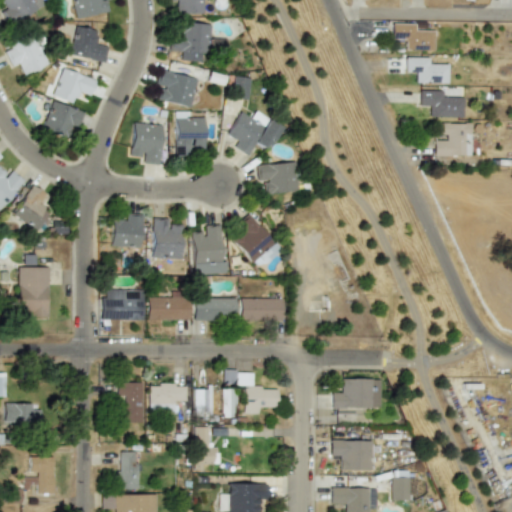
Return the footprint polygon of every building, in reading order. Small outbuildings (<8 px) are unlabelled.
[(0,0),(4,10),(0,12),(0,15),(4,23),(41,6),(38,0),(0,0)] [(105,11),(102,0),(68,0),(72,19),(105,11)] [(200,0),(173,0),(173,14),(200,14),(200,0)] [(206,24),(176,22),(174,60),(197,61),(197,55),(205,55),(206,24)] [(431,50),(431,31),(411,30),(412,24),(388,24),(388,39),(402,39),(402,50),(431,50)] [(102,62),(105,46),(92,43),(95,30),(73,26),(67,54),(102,62)] [(0,47),(8,66),(15,63),(20,74),(44,64),(35,44),(41,41),(36,31),(0,47)] [(445,64),(426,64),(426,57),(402,57),(402,73),(413,73),(413,83),(445,83),(445,64)] [(92,80),(59,67),(48,95),(70,104),(75,91),(86,96),(92,80)] [(194,79),(157,70),(154,84),(160,85),(156,100),(186,108),(194,79)] [(245,99),(246,77),(229,76),(228,98),(245,99)] [(426,117),(460,117),(461,97),(440,97),(440,90),(416,90),(416,106),(427,106),(426,117)] [(79,111),(49,101),(39,128),(64,137),(68,126),(73,127),(79,111)] [(237,111),(223,134),(235,141),(231,147),(244,155),(251,144),(262,150),(277,126),(252,110),(247,118),(237,111)] [(171,155),(187,155),(188,150),(200,150),(201,118),(172,118),(171,155)] [(156,163),(158,124),(129,123),(127,156),(140,156),(140,163),(156,163)] [(476,134),(468,134),(468,123),(440,124),(440,141),(430,141),(431,155),(477,155),(476,134)] [(295,191),(293,162),(254,164),(255,180),(261,180),(262,193),(295,191)] [(8,170),(4,175),(0,171),(0,203),(20,181),(8,170)] [(47,211),(36,203),(43,193),(29,184),(10,214),(34,230),(47,211)] [(108,246),(136,247),(138,215),(123,214),(122,220),(109,219),(108,246)] [(225,236),(255,269),(277,249),(247,216),(225,236)] [(149,218),(147,257),(177,258),(178,224),(165,224),(165,219),(149,218)] [(190,275),(223,273),(222,261),(218,262),(217,226),(200,226),(201,231),(188,232),(190,275)] [(15,267),(14,317),(45,317),(46,267),(15,267)] [(140,289),(98,289),(98,319),(139,320),(140,289)] [(144,297),(144,319),(185,319),(186,292),(168,291),(168,297),(144,297)] [(190,320),(232,319),(232,298),(190,299),(190,320)] [(278,298),(236,298),(237,319),(279,319),(278,298)] [(239,413),(254,414),(255,407),(273,407),(273,388),(248,388),(248,372),(220,371),(220,384),(240,384),(239,413)] [(376,408),(377,379),(338,378),(337,392),(328,392),(328,407),(376,408)] [(138,422),(139,382),(115,382),(114,422),(138,422)] [(182,385),(146,384),(145,410),(170,411),(171,401),(182,401),(182,385)] [(208,415),(208,388),(190,388),(191,415),(208,415)] [(231,389),(217,389),(218,417),(232,417),(231,389)] [(28,403),(0,403),(0,426),(36,426),(36,409),(28,409),(28,403)] [(336,469),(368,470),(368,440),(327,440),(327,456),(337,456),(336,469)] [(134,452),(115,451),(115,488),(133,489),(134,452)] [(49,457),(25,456),(25,474),(20,474),(20,486),(33,487),(33,493),(49,494),(49,457)] [(389,500),(406,500),(406,476),(388,477),(389,500)] [(263,498),(262,483),(224,484),(224,511),(254,511),(254,498),(263,498)] [(366,511),(366,508),(373,508),(373,488),(327,487),(327,504),(343,504),(342,511),(366,511)] [(153,511),(153,494),(111,495),(111,511),(153,511)]
